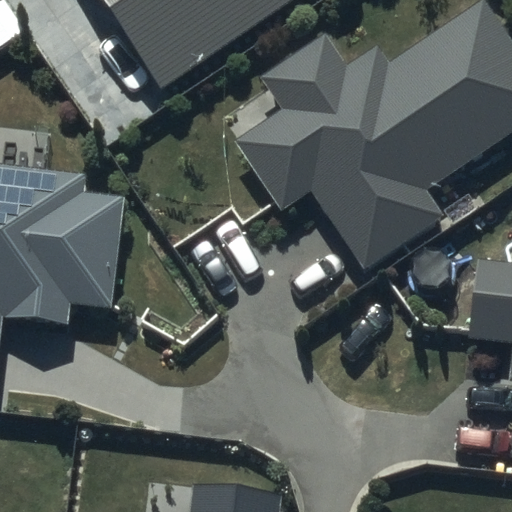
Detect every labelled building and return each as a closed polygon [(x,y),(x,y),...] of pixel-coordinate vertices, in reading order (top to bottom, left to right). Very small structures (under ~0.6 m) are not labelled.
[(97,0),(159,95),(300,0),(97,0)] [(281,115),(235,146),(281,215),(311,196),(363,274),(444,221),(425,193),(511,134),(511,48),(483,6),(389,69),(378,52),(347,73),(323,37),(258,80),(281,115)] [(83,174),(0,166),(0,322),(67,328),(69,306),(113,311),(123,204),(81,200),(83,174)] [(511,267),(475,263),(466,342),(511,346),(511,355),(508,388),(511,388),(511,267)] [(274,511),(277,497),(190,487),(186,511),(274,511)]
